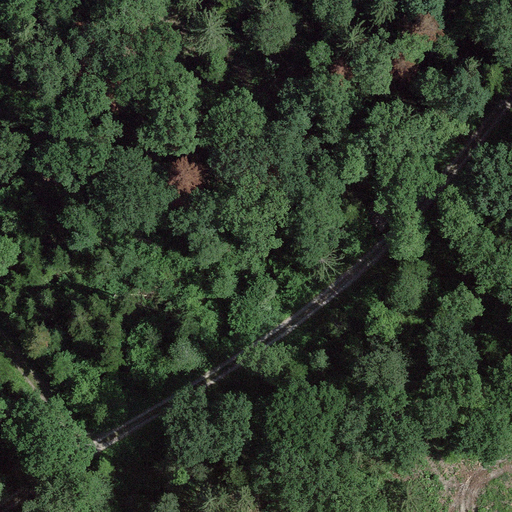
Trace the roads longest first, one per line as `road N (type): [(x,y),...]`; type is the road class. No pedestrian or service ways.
road 1 (track): [(511,103),(397,246),(234,365),(7,511)]
road 2 (track): [(0,342),(93,456)]
